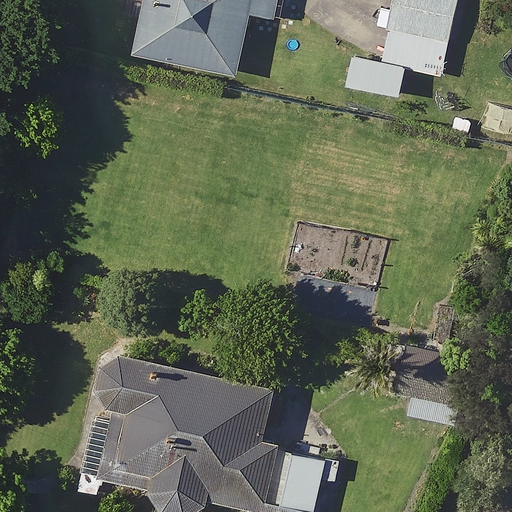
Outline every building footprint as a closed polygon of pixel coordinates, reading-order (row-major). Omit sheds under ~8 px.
[(271,0),(137,0),(127,51),(231,72),(244,12),(268,17),(271,0)] [(449,0),(386,0),(378,56),(344,50),(338,83),(393,92),(397,66),(438,72),(449,0)] [(463,359),(402,346),(394,381),(456,394),(463,359)] [(265,385),(104,351),(94,400),(116,404),(104,463),(147,472),(141,504),(180,511),(202,511),(208,488),(242,495),(238,511),(307,511),(319,455),(254,441),(265,385)] [(455,402),(403,393),(400,414),(451,422),(455,402)]
